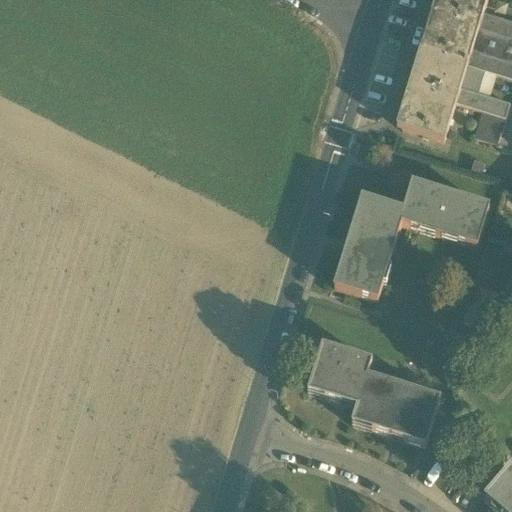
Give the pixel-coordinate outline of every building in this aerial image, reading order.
[(442,0),(436,21),(478,34),(483,19),(488,0),(442,0)] [(496,23),(483,19),(478,34),(491,38),(496,23)] [(436,21),(425,58),(467,71),(478,34),(436,21)] [(181,160),(252,194),(268,160),(243,148),(281,71),(289,75),(302,48),(248,22),(181,160)] [(491,38),(511,44),(511,27),(496,23),(491,38)] [(482,76),(511,85),(511,44),(491,38),(478,34),(467,71),(482,76)] [(425,58),(413,96),(455,109),(460,93),(467,71),(425,58)] [(460,93),(475,98),(482,76),(467,71),(460,93)] [(455,109),(482,117),(505,124),(510,109),(475,98),(460,93),(455,109)] [(444,147),(455,109),(413,96),(402,134),(444,147)] [(498,147),(505,124),(482,117),(474,143),(497,150),(498,147)] [(413,190),(404,217),(401,229),(477,253),(489,213),(413,190)] [(377,307),(401,229),(404,217),(362,204),(362,205),(366,207),(362,223),(357,221),(340,276),(344,278),(340,293),(335,292),(335,293),(377,307)] [(352,429),(425,452),(440,404),(367,382),(372,367),(322,351),(307,398),(357,413),(352,429)] [(511,511),(511,474),(484,506),(491,511),(511,511)]
